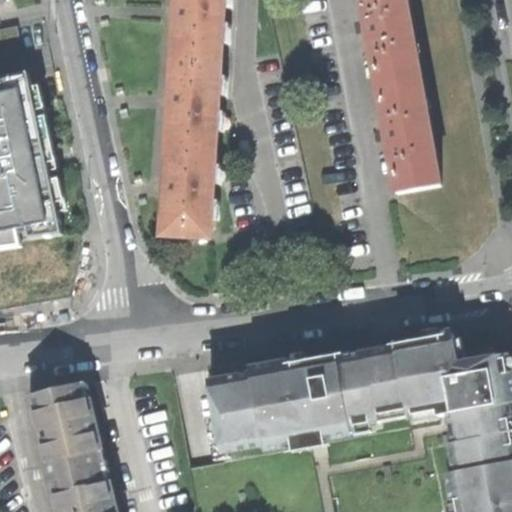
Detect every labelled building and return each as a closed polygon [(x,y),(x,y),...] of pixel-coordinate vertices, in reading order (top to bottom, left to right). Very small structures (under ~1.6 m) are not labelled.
[(171,235),(215,238),(216,221),(217,203),(218,186),(220,168),(222,134),(223,115),(224,98),(225,79),(227,46),(228,27),(229,11),(229,0),(185,0),(185,8),(179,8),(178,15),(178,23),(183,23),(180,96),(174,96),(173,104),(173,111),(178,111),(174,185),(169,185),(168,191),(167,199),(173,199),(171,235)] [(237,0),(229,0),(229,11),(237,11),(237,0)] [(368,0),(375,34),(385,88),(427,80),(411,0),(368,0)] [(236,27),(228,27),(227,46),(235,46),(236,27)] [(0,31),(0,56),(23,52),(18,28),(0,31)] [(0,242),(68,233),(52,158),(33,72),(0,78),(0,242)] [(233,80),(225,79),(224,98),(232,98),(233,80)] [(404,194),(446,187),(427,80),(385,88),(395,142),(404,194)] [(230,116),(223,115),(222,134),(229,134),(230,116)] [(227,169),(220,168),(218,186),(226,187),(227,169)] [(225,204),(217,203),(216,221),(224,222),(225,204)] [(466,333),(471,362),(506,356),(511,389),(511,404),(508,405),(511,429),(511,342),(493,328),(466,333)] [(266,444),(267,450),(352,434),(351,428),(380,423),(379,417),(407,411),(408,417),(437,412),(438,418),(453,415),(508,405),(511,404),(511,389),(506,356),(471,362),(471,365),(468,366),(465,367),(459,334),(411,343),(412,349),(333,363),(326,365),(325,359),(252,372),(254,378),(210,386),(222,452),(266,444)] [(82,383),(31,396),(44,446),(52,478),(108,465),(108,463),(102,464),(98,451),(105,450),(91,396),(86,398),(82,383)] [(511,511),(511,429),(508,405),(453,415),(458,445),(455,446),(460,474),(452,476),(458,511),(511,511)] [(223,458),(267,450),(266,444),(222,452),(223,458)] [(109,466),(108,465),(52,478),(60,511),(119,511),(112,480),(106,481),(102,467),(109,466)]
